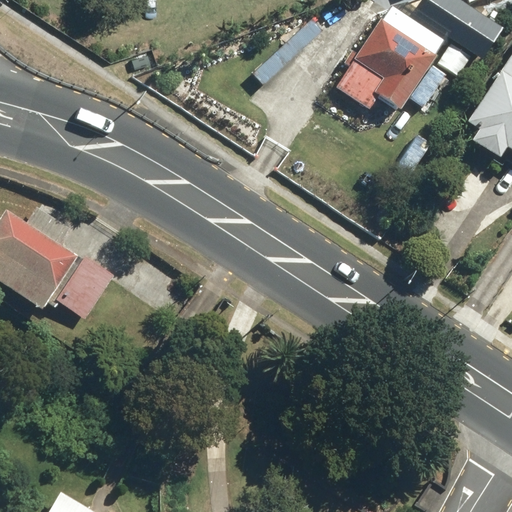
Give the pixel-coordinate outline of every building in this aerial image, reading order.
[(480,53),(500,25),(463,0),(426,0),(417,13),(398,0),(396,0),(331,95),(362,116),(370,104),(388,116),(448,31),(480,53)] [(433,67),(453,80),(469,56),(449,43),(433,67)] [(511,50),(458,128),(471,137),(464,148),(490,166),(498,156),(511,166),(511,50)] [(405,104),(417,113),(441,80),(428,71),(405,104)] [(391,171),(405,180),(425,148),(412,139),(391,171)] [(0,216),(0,294),(35,316),(70,261),(55,251),(66,234),(33,213),(22,230),(0,216)] [(50,305),(79,325),(109,280),(80,261),(50,305)] [(73,511),(52,499),(45,511),(73,511)]
